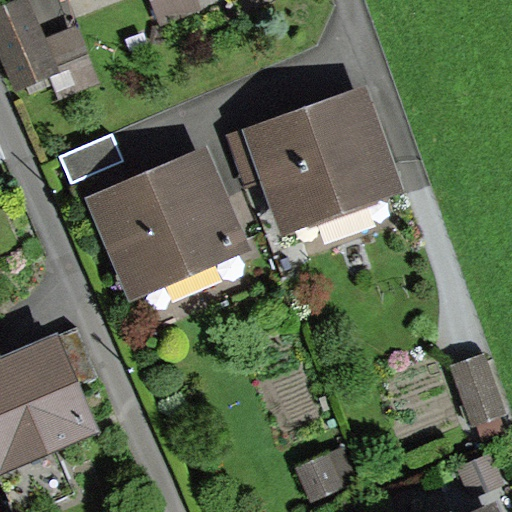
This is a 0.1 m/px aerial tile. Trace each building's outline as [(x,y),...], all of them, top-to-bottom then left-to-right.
[(181,0),(144,0),(136,3),(144,23),(184,8),(181,0)] [(0,14),(0,41),(18,83),(48,70),(59,96),(93,82),(73,34),(41,48),(22,5),(0,14)] [(389,185),(358,100),(258,136),(288,221),(389,185)] [(71,184),(123,161),(111,134),(59,156),(71,184)] [(137,286),(234,244),(199,161),(101,203),(137,286)] [(85,420),(71,388),(98,377),(76,327),(18,352),(23,364),(0,373),(0,466),(18,511),(67,491),(44,438),(85,420)] [(501,413),(481,357),(453,367),(473,423),(501,413)]
